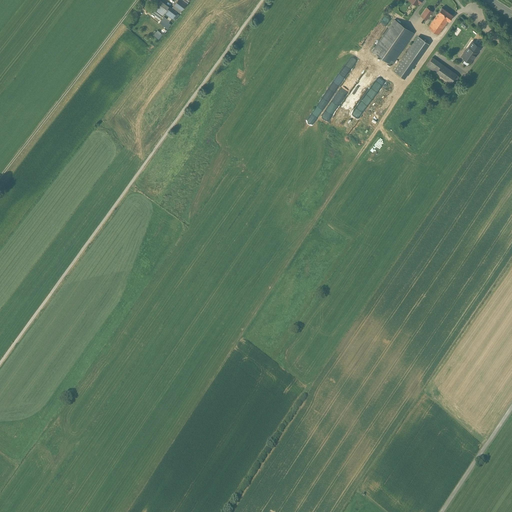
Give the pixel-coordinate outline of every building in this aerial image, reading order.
[(171,9),(160,0),(151,12),(160,18),(164,13),(175,20),(179,14),(171,9)] [(187,3),(182,0),(177,0),(171,9),(179,14),(187,3)] [(428,8),(422,16),(427,20),(433,12),(428,8)] [(429,27),(439,34),(448,20),(449,21),(453,15),(442,8),(438,13),(429,27)] [(159,22),(167,29),(171,24),(168,22),(170,21),(164,16),(159,22)] [(394,20),(372,50),(391,64),(413,33),(394,20)] [(157,30),(153,34),(158,39),(162,34),(157,30)] [(394,71),(404,78),(428,43),(418,36),(394,71)] [(471,47),(470,48),(468,47),(466,50),(465,50),(463,52),(464,53),(464,54),(462,57),(470,62),(476,53),(475,52),(476,50),(477,51),(480,47),(472,41),(469,46),(471,47)] [(459,76),(432,57),(426,65),(436,72),(433,76),(448,87),(451,83),(453,84),(459,76)] [(336,81),(341,84),(351,65),(347,62),(336,81)] [(328,103),(334,90),(328,88),(322,101),(328,103)] [(366,96),(362,103),(365,105),(368,107),(372,100),(366,96)]
